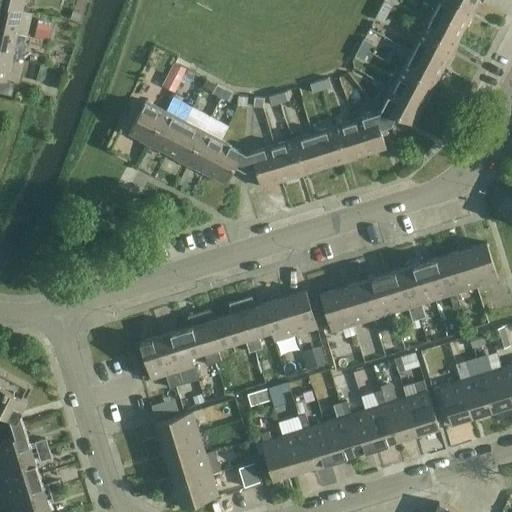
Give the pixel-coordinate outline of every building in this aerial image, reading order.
[(0,0),(0,5),(23,10),(25,0),(0,0)] [(380,9),(388,14),(393,5),(384,0),(380,9)] [(464,29),(474,10),(455,0),(438,0),(432,12),(464,29)] [(455,0),(474,10),(479,1),(479,0),(455,0)] [(0,29),(18,34),(23,10),(0,5),(0,29)] [(384,22),(388,14),(380,9),(375,17),(384,22)] [(70,19),(79,22),(82,13),(73,10),(70,19)] [(454,48),(464,29),(432,12),(422,31),(454,48)] [(35,36),(50,40),(53,23),(38,20),(35,36)] [(0,54),(13,57),(18,34),(0,29),(0,54)] [(444,67),(454,48),(422,31),(412,51),(444,67)] [(28,46),(40,49),(42,40),(30,37),(28,46)] [(359,47),(368,52),(373,43),(364,39),(359,47)] [(364,60),(368,52),(359,47),(355,56),(364,60)] [(434,87),(444,67),(412,51),(402,70),(434,87)] [(7,81),(13,57),(0,54),(0,93),(12,96),(15,83),(7,81)] [(183,77),(188,69),(174,62),(162,85),(175,92),(183,77)] [(188,69),(183,77),(192,82),(196,73),(188,69)] [(424,106),(434,87),(402,70),(392,89),(424,106)] [(320,81),(323,90),(332,87),(329,78),(320,81)] [(313,93),(323,90),(320,81),(310,84),(313,93)] [(222,97),(226,89),(217,84),(213,93),(222,97)] [(226,89),(222,97),(230,102),(234,93),(226,89)] [(413,125),(424,106),(392,89),(379,112),(391,126),(396,116),(413,125)] [(278,93),(281,102),(290,100),(287,90),(278,93)] [(272,105),(281,102),(278,93),(269,96),(272,105)] [(248,96),(238,95),(237,105),(247,106),(248,96)] [(264,107),(265,98),(255,97),(254,106),(264,107)] [(148,143),(165,111),(146,101),(129,132),(148,143)] [(168,153),(184,121),(165,111),(148,143),(168,153)] [(380,128),(391,126),(379,112),(354,120),(365,154),(386,147),(380,128)] [(344,161),(365,154),(354,120),(334,126),(344,161)] [(187,163),(203,131),(184,121),(168,153),(187,163)] [(324,167),(344,161),(334,126),(313,133),(324,167)] [(206,173),(223,141),(203,131),(187,163),(206,173)] [(303,173),(324,167),(313,133),(292,139),(303,173)] [(282,180),(303,173),(292,139),(272,146),(282,180)] [(245,171),(246,154),(223,141),(206,173),(226,183),(235,165),(245,171)] [(261,186),(282,180),(272,146),(246,154),(245,171),(255,167),(261,186)] [(477,287),(499,280),(487,243),(466,250),(477,287)] [(457,293),(477,287),(466,250),(445,256),(457,293)] [(461,306),(457,293),(445,256),(424,262),(436,299),(450,295),(454,308),(461,306)] [(422,304),(436,299),(424,262),(404,269),(419,319),(426,317),(422,304)] [(419,320),(419,319),(404,269),(383,275),(395,312),(409,308),(413,321),(419,320)] [(381,317),(395,312),(383,275),(362,282),(374,319),(378,332),(385,330),(381,317)] [(353,325),(374,319),(362,282),(342,288),(353,325)] [(332,332),(353,325),(342,288),(320,295),(332,332)] [(296,334),(318,328),(306,290),(284,297),(296,334)] [(271,331),(263,304),(255,306),(252,296),(240,300),(256,350),(263,348),(259,335),(271,331)] [(274,341),(296,334),(284,297),(263,304),(271,331),(274,341)] [(249,352),(256,350),(240,300),(229,303),(232,313),(223,316),(231,343),(245,339),(249,352)] [(231,343),(223,316),(214,319),(211,309),(199,312),(215,363),(221,361),(217,347),(231,343)] [(208,365),(215,363),(199,312),(188,316),(191,326),(183,328),(191,355),(204,352),(208,365)] [(448,335),(456,332),(452,318),(444,321),(448,335)] [(412,322),(414,329),(421,327),(419,320),(413,321),(412,322)] [(492,331),(497,350),(510,347),(504,327),(492,331)] [(194,365),(191,355),(183,328),(161,335),(176,386),(183,384),(179,370),(194,365)] [(468,336),(472,348),(486,343),(482,331),(468,336)] [(170,388),(176,386),(161,335),(139,342),(151,379),(166,374),(170,388)] [(454,340),(458,352),(472,348),(468,336),(454,340)] [(327,363),(321,346),(302,352),(308,369),(327,363)] [(419,366),(415,352),(394,359),(398,372),(419,366)] [(492,371),(487,355),(477,358),(493,411),(511,404),(511,398),(502,368),(492,371)] [(473,417),(493,411),(477,358),(467,361),(472,377),(461,380),(473,417)] [(511,398),(511,364),(502,368),(511,398)] [(12,424),(23,421),(20,411),(33,387),(0,369),(0,409),(9,414),(12,424)] [(341,375),(344,389),(359,385),(356,371),(341,375)] [(382,390),(386,404),(397,441),(418,434),(407,397),(398,400),(393,383),(391,383),(390,377),(379,380),(382,390)] [(418,434),(440,427),(425,380),(414,383),(417,394),(407,397),(418,434)] [(451,424),(473,417),(461,380),(440,387),(451,424)] [(286,403),(283,392),(280,384),(269,388),(274,406),(286,403)] [(248,394),(251,406),(271,400),(267,388),(248,394)] [(397,441),(386,404),(382,390),(375,392),(379,406),(365,410),(377,447),(397,441)] [(377,447),(365,410),(351,414),(347,401),(341,403),(356,453),(377,447)] [(335,460),(356,453),(341,403),(334,405),(338,418),(324,423),(335,460)] [(146,449),(199,433),(193,412),(156,423),(160,435),(143,440),(146,449)] [(335,460),(324,423),(310,427),(306,414),(299,416),(303,429),(304,429),(315,466),(335,460)] [(30,443),(26,432),(23,421),(12,424),(0,427),(0,463),(49,448),(46,438),(30,443)] [(294,473),(315,466),(304,429),(303,429),(283,436),(294,473)] [(169,465),(206,454),(199,433),(146,449),(149,459),(165,454),(169,465)] [(273,479),(294,473),(283,436),(261,442),(273,479)] [(0,477),(2,485),(39,473),(36,462),(52,457),(49,448),(0,463),(0,477)] [(159,491),(212,475),(206,454),(169,465),(172,476),(156,481),(159,491)] [(9,506),(62,489),(59,480),(43,485),(39,473),(2,485),(9,506)] [(212,475),(159,491),(162,500),(178,495),(182,507),(219,496),(212,475)] [(10,511),(51,511),(49,504),(65,499),(62,489),(9,506),(10,511)] [(457,511),(440,503),(434,511),(457,511)]
